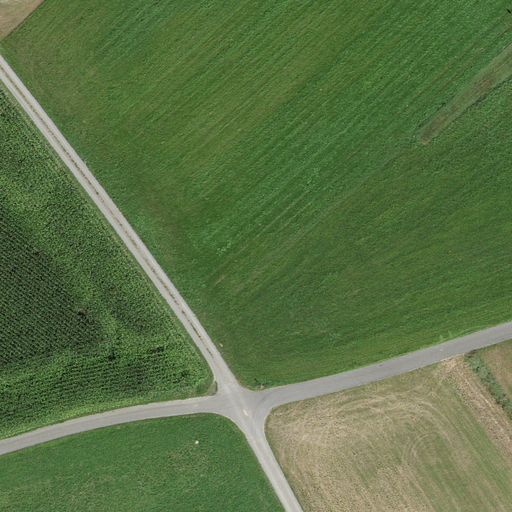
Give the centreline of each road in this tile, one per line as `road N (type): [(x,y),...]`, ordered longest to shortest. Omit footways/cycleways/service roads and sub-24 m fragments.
road 1 (track): [(242,403),(0,69)]
road 2 (track): [(242,403),(438,361),(511,334)]
road 3 (track): [(0,454),(242,403)]
road 4 (track): [(242,403),(299,511)]
